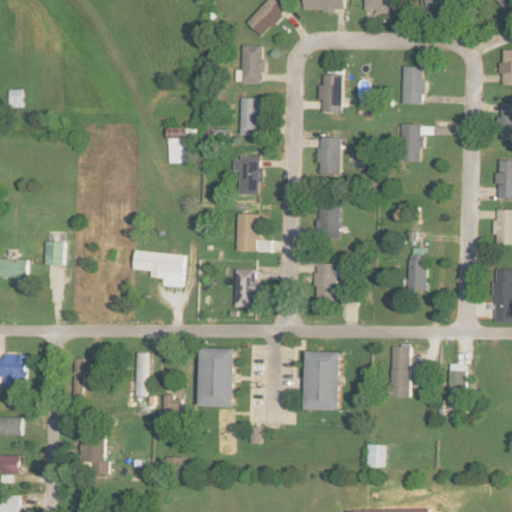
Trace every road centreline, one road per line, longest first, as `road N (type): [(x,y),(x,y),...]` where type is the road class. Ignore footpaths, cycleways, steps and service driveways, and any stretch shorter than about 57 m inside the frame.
road 1 (residential): [(290,334),(295,73),(309,51),(329,42),(428,43),(458,48),(473,80),(467,337)]
road 2 (residential): [(511,337),(0,333)]
road 3 (residential): [(50,511),(59,333)]
